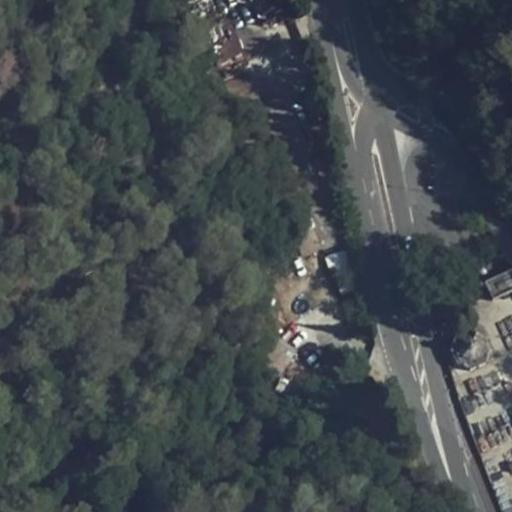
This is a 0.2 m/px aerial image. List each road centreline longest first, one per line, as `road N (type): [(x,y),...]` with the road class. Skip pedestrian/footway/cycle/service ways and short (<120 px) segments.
road 1 (secondary): [(421,381),(413,294),(377,119)]
road 2 (secondary): [(316,0),(361,193)]
road 3 (secondary): [(361,193),(391,307),(421,381)]
road 4 (residential): [(487,180),(459,129),(410,85),(371,86)]
road 5 (secondary): [(421,381),(464,511)]
road 6 (residential): [(377,119),(456,147),(487,180)]
